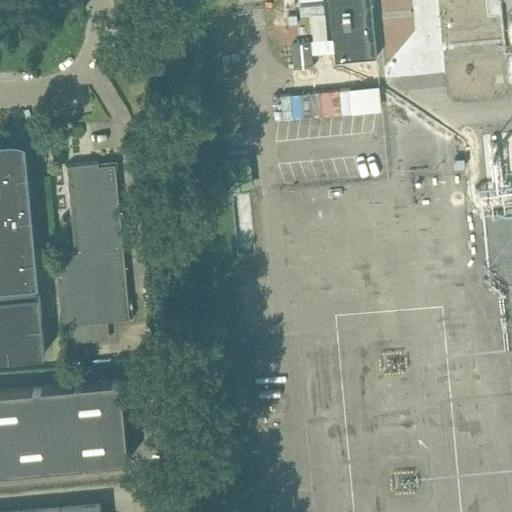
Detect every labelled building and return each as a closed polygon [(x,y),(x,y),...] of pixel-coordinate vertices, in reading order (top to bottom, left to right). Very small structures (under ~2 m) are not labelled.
[(370,0),(328,0),(331,21),(335,60),(376,57),(370,0)] [(382,83),(314,92),(317,113),(384,105),(382,83)] [(38,294),(36,282),(40,282),(26,141),(15,138),(4,138),(0,139),(0,357),(45,353),(39,294),(38,294)] [(55,253),(57,273),(62,324),(133,317),(132,309),(129,310),(117,183),(115,163),(98,165),(98,162),(67,165),(75,251),(55,253)] [(0,471),(129,458),(121,380),(0,391),(0,471)] [(381,508),(406,508),(406,472),(380,472),(381,508)] [(103,511),(103,503),(0,511),(103,511)]
